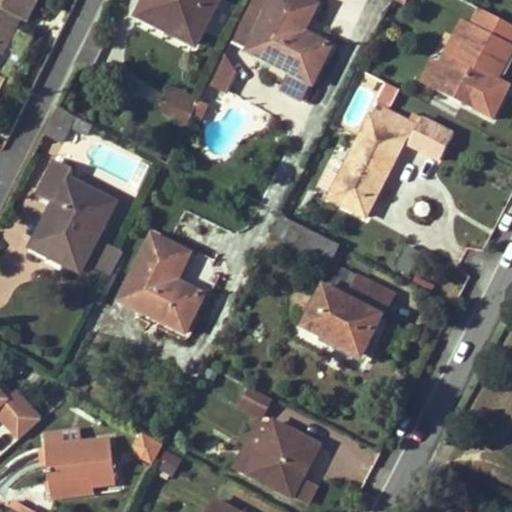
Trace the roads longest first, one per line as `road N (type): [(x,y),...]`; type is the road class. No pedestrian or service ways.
road 1 (tertiary): [(384,511),(511,268)]
road 2 (residential): [(0,190),(96,0)]
road 3 (residential): [(378,0),(300,153)]
